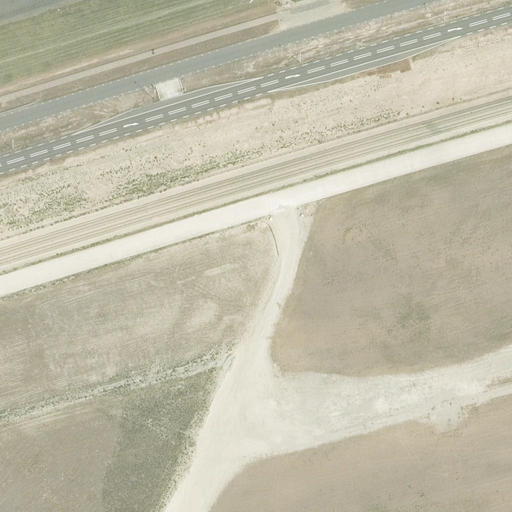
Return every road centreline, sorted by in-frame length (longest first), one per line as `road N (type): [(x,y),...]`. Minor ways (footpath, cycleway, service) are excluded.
road 1 (secondary): [(511,19),(0,169)]
road 2 (unclassified): [(434,0),(0,128)]
road 3 (track): [(511,393),(195,475)]
road 4 (unclassified): [(120,290),(228,304),(242,280),(225,262),(139,281)]
road 5 (unclassified): [(0,327),(120,290)]
